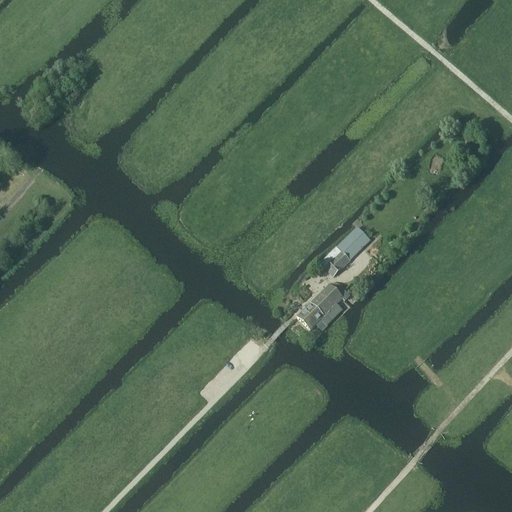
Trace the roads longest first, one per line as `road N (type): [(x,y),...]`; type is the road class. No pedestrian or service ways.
road 1 (track): [(101,511),(326,280)]
road 2 (track): [(511,118),(370,0)]
road 3 (track): [(368,511),(456,410)]
